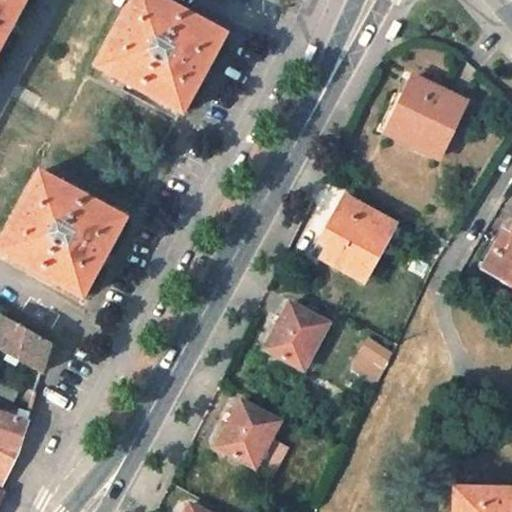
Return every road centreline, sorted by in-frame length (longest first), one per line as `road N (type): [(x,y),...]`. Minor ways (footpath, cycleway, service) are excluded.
road 1 (tertiary): [(77,511),(166,387),(337,64)]
road 2 (residential): [(121,354),(293,33)]
road 3 (unknown): [(511,146),(441,267),(440,298),(455,346)]
road 4 (residential): [(34,511),(121,354)]
road 5 (residential): [(0,272),(121,354)]
